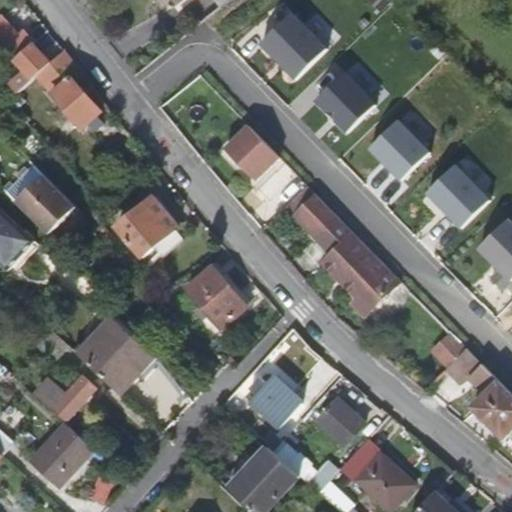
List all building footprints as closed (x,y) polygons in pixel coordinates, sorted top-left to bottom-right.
[(285,69),(296,80),(328,49),(293,14),(261,45),(272,56),(276,55),(286,65),(285,69)] [(36,45),(40,42),(28,30),(27,32),(24,33),(21,37),(5,20),(0,24),(0,39),(19,62),(36,45)] [(181,23),(173,30),(179,39),(188,32),(181,23)] [(39,77),(53,64),(36,45),(19,62),(17,63),(5,74),(22,93),(39,77)] [(105,112),(75,79),(83,72),(66,51),(53,64),(39,77),(86,130),(89,127),(96,135),(107,124),(100,117),(105,112)] [(276,55),(272,56),(285,69),(286,65),(276,55)] [(345,73),(317,101),(348,133),(376,106),(345,73)] [(399,121),(371,149),(402,182),(431,154),(399,121)] [(256,182),(281,158),(250,127),(225,150),(256,182)] [(79,209),(34,162),(2,191),(49,237),(79,209)] [(429,194),(463,229),(491,201),(457,167),(429,194)] [(290,206),(299,215),(318,196),(309,187),(290,206)] [(403,283),(318,196),(299,215),(336,254),(327,263),(360,297),(373,310),(403,283)] [(120,229),(145,259),(182,228),(156,197),(120,229)] [(0,265),(8,272),(34,243),(0,211),(0,265)] [(492,280),(503,291),(511,282),(511,223),(510,221),(481,249),(501,270),(492,280)] [(127,244),(107,222),(99,229),(119,250),(127,244)] [(189,290),(224,331),(249,308),(216,268),(189,290)] [(373,310),(360,297),(353,303),(366,317),(373,310)] [(80,356),(114,319),(107,313),(73,349),(80,356)] [(157,358),(115,319),(114,319),(80,356),(122,395),(157,358)] [(50,329),(32,348),(53,367),(71,348),(50,329)] [(429,353),(446,370),(467,348),(450,331),(429,353)] [(471,379),(484,366),(467,348),(446,370),(444,372),(457,385),(464,386),(471,379)] [(499,381),(484,366),(471,379),(486,395),(499,381)] [(38,397),(66,423),(99,390),(85,376),(68,393),(55,380),(38,397)] [(274,380),(251,405),(279,431),(302,405),(274,380)] [(511,432),(511,394),(499,381),(486,395),(473,408),(505,440),(511,432)] [(340,400),(320,422),(346,447),(367,424),(340,400)] [(93,452),(66,427),(31,465),(59,491),(93,452)] [(12,445),(0,434),(0,453),(2,455),(12,445)] [(279,501),(301,477),(289,466),(269,448),(251,467),(242,459),(221,482),(252,511),(275,511),(283,505),(279,501)] [(391,511),(394,511),(418,487),(385,456),(360,482),(391,511)] [(289,466),(301,477),(313,488),(321,480),(297,457),(289,466)] [(342,492),(331,504),(338,511),(354,511),(350,508),(354,504),(342,492)] [(439,493),(420,511),(466,511),(462,508),(458,511),(451,505),(439,493)] [(458,511),(462,508),(455,501),(451,505),(458,511)]
